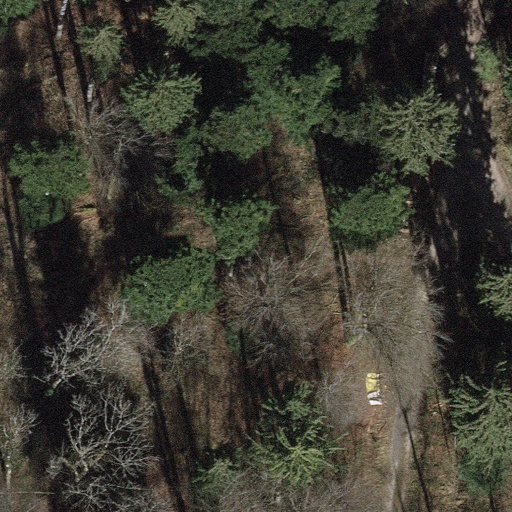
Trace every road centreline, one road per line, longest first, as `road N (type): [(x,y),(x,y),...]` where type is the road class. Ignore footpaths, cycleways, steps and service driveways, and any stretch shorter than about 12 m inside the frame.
road 1 (track): [(458,144),(394,511)]
road 2 (track): [(480,0),(458,144)]
